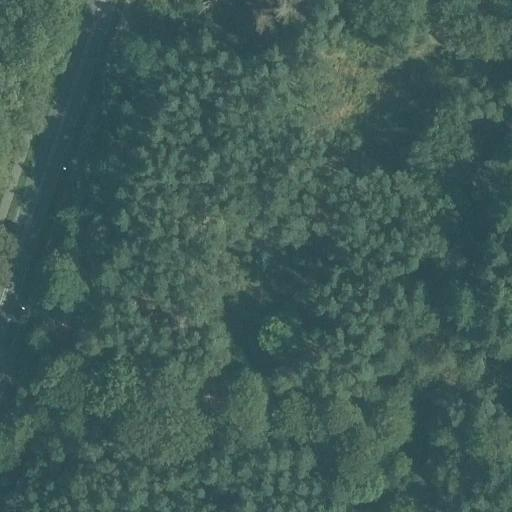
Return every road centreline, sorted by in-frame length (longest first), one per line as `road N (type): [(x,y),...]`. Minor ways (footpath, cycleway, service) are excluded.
road 1 (track): [(511,443),(0,379)]
road 2 (primary): [(0,310),(103,0)]
